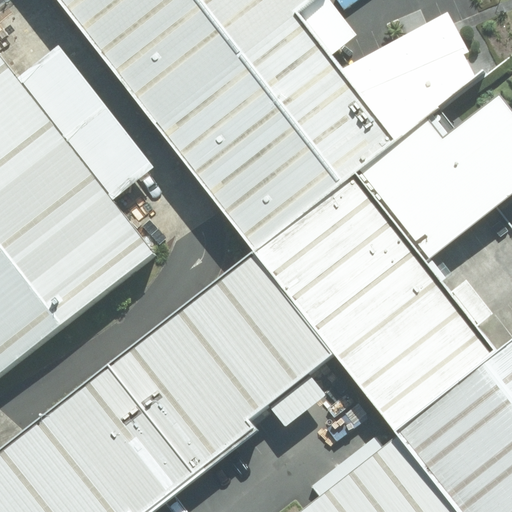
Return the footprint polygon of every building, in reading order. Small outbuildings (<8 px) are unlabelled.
[(335,57),(302,12),(317,0),(61,0),(260,257),(363,177),(401,147),(439,117),(481,81),(469,56),(473,53),(453,14),(346,71),(335,57)] [(360,36),(331,0),(317,0),(302,12),(335,57),(360,36)] [(55,54),(23,79),(48,111),(95,171),(117,199),(151,173),(158,168),(63,47),(55,54)] [(0,378),(160,255),(117,199),(95,171),(48,111),(23,79),(0,49),(0,378)] [(363,177),(260,257),(338,356),(401,437),(505,357),(482,327),(455,293),(431,263),(511,200),(511,104),(506,96),(454,137),(439,117),(401,147),(363,177)] [(260,257),(0,459),(0,511),(155,511),(261,430),(254,421),(274,406),(314,375),(338,356),(260,257)] [(471,281),(455,293),(482,327),(498,314),(471,281)] [(511,511),(511,350),(505,357),(401,437),(461,511),(511,511)] [(314,375),(274,406),(291,429),(332,398),(314,375)] [(461,511),(401,437),(305,511),(461,511)]
